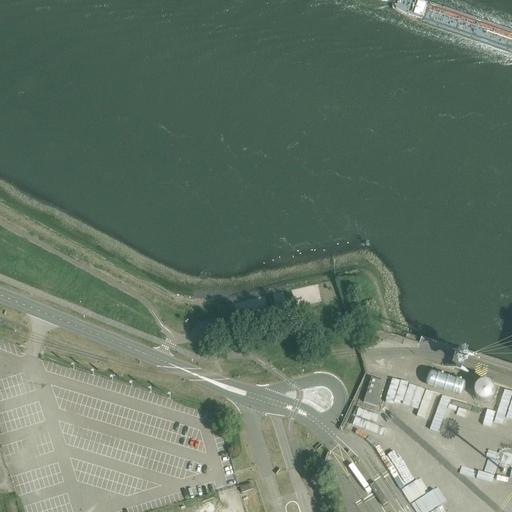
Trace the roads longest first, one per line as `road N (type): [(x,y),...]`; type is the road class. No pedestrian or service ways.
road 1 (tertiary): [(260,401),(0,296)]
road 2 (unclassified): [(318,428),(337,412),(328,383),(293,386),(260,401)]
